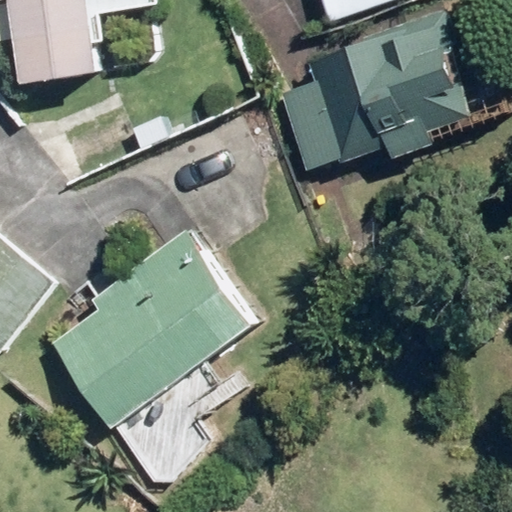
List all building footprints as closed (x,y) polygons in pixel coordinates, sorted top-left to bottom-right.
[(0,0),(0,1),(5,37),(38,33),(44,82),(130,71),(121,5),(161,0),(0,0)] [(511,115),(511,101),(474,0),(473,0),(286,70),(328,184),(511,115)] [(342,0),(352,25),(417,0),(342,0)] [(140,133),(121,93),(47,128),(66,168),(140,133)] [(211,222),(106,298),(117,312),(77,342),(138,425),(283,319),(211,222)] [(76,281),(6,225),(0,233),(0,346),(14,358),(76,281)]
